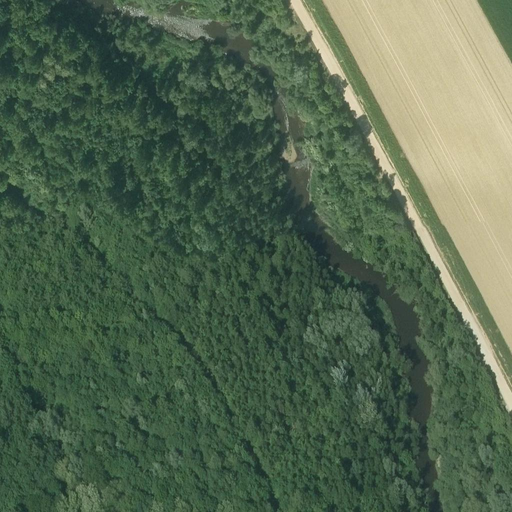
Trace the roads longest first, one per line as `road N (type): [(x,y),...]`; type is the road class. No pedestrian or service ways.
road 1 (track): [(511,411),(295,0)]
road 2 (track): [(0,160),(69,244),(175,345),(278,511)]
